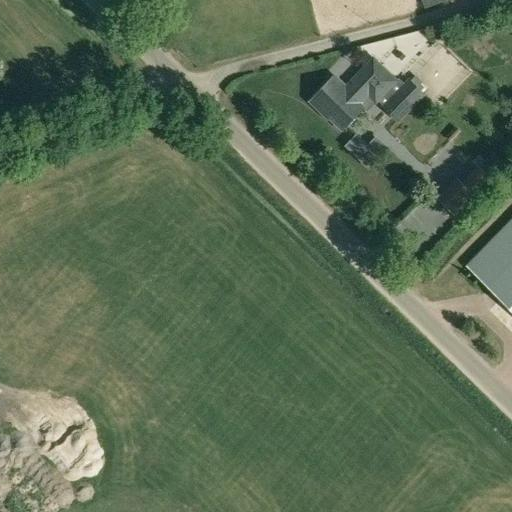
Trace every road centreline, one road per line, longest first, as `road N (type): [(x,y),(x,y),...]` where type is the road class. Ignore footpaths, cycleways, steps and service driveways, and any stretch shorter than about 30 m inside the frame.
road 1 (unclassified): [(511,404),(180,82)]
road 2 (unclassified): [(180,82),(497,0)]
